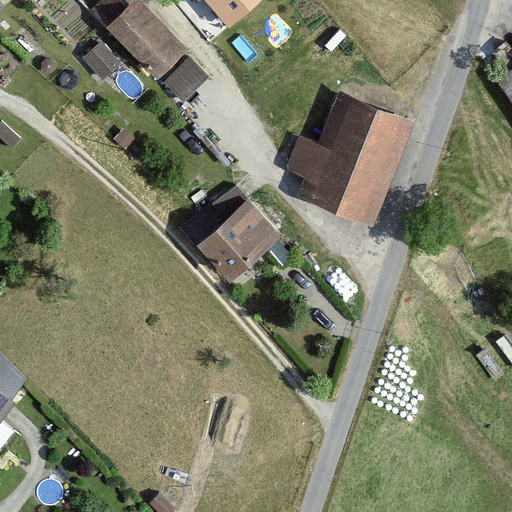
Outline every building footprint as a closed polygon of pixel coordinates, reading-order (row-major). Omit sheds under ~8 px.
[(0,0),(0,9),(8,2),(6,0),(0,0)] [(132,4),(127,0),(104,0),(96,8),(113,24),(132,4)] [(164,78),(192,50),(141,0),(139,0),(113,27),(164,78)] [(266,0),(215,0),(236,25),(266,0)] [(107,78),(124,62),(105,41),(87,56),(107,78)] [(187,100),(211,75),(192,57),(168,81),(187,100)] [(324,143),(301,135),(290,168),(312,176),(304,198),(380,225),(418,120),(343,92),(324,143)] [(241,283),(285,237),(249,203),(205,249),(241,283)] [(0,427),(21,399),(0,383),(0,427)] [(162,479),(151,502),(169,511),(176,511),(188,489),(198,494),(209,473),(179,458),(166,482),(162,479)]
